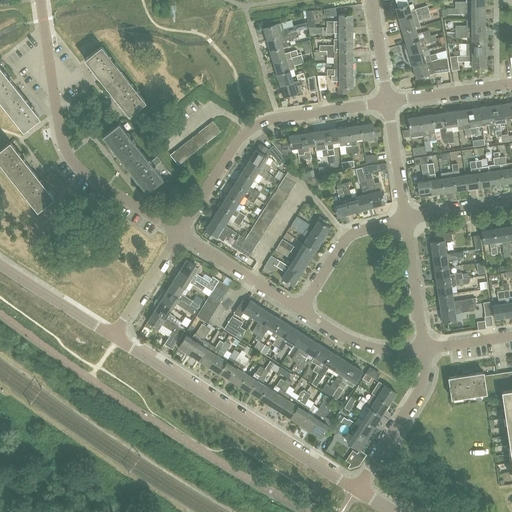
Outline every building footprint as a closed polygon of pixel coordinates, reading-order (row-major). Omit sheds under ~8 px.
[(399,18),(399,19),(436,9),(440,8),(439,6),(427,9),(427,6),(411,11),(408,4),(397,7),(396,8),(399,18)] [(336,7),(324,9),(325,17),(337,15),(336,7)] [(485,19),(485,7),(457,7),(457,14),(472,14),(472,19),(485,19)] [(400,22),(402,31),(415,28),(420,26),(419,22),(430,18),(429,14),(437,12),(436,9),(399,19),(400,22)] [(308,27),(315,27),(313,11),(306,12),(308,27)] [(339,14),(339,21),(334,21),(327,21),(326,21),(326,27),(352,27),(352,14),(339,14)] [(455,25),(455,31),(485,31),(485,19),(472,19),(466,19),(466,25),(455,25)] [(266,35),(267,39),(292,32),(296,31),(307,28),(306,22),(290,26),(283,28),(281,23),(263,28),(266,35)] [(326,33),(327,33),(334,33),(339,33),(339,39),(352,39),(352,27),(326,27),(326,33)] [(402,31),(406,42),(431,36),(429,30),(417,34),(415,28),(402,31)] [(292,32),(267,39),(268,43),(270,51),(283,47),(288,46),(286,40),(293,38),(298,37),(296,31),(292,32)] [(472,43),(485,43),(485,31),(455,31),(455,37),(472,37),(472,43)] [(409,54),(427,49),(426,44),(437,41),(435,35),(431,36),(406,42),(406,43),(406,45),(407,48),(406,48),(405,50),(406,55),(409,54)] [(352,39),(339,39),(333,39),(333,45),(327,45),(319,45),(319,51),(335,51),(339,51),(352,51),(352,39)] [(485,43),(472,43),(466,43),(466,49),(459,49),(459,55),(485,55),(485,43)] [(101,45),(85,58),(95,71),(111,58),(101,45)] [(270,51),(273,62),(286,59),(291,57),(295,56),(298,55),(298,53),(296,49),(290,52),(284,53),(283,47),(270,51)] [(413,66),(425,62),(432,61),(437,59),(436,53),(430,55),(428,49),(427,49),(409,54),(406,55),(408,61),(409,62),(411,61),(412,64),(413,66)] [(446,50),(436,53),(437,59),(440,58),(447,57),(446,50)] [(339,63),(353,63),(352,51),(339,51),(335,51),(319,51),(319,55),(327,55),(327,57),(333,57),(333,63),(339,63)] [(298,55),(295,56),(297,64),(304,62),(301,54),(300,55),(298,55)] [(485,55),(459,55),(457,56),(450,57),(452,70),(459,69),(458,62),(472,61),(472,68),(485,68),(485,55)] [(442,72),(449,71),(447,57),(440,58),(442,72)] [(95,71),(106,86),(123,72),(111,58),(95,71)] [(437,59),(432,61),(425,62),(413,66),(413,68),(416,78),(429,74),(434,73),(442,72),(440,58),(437,59)] [(286,59),(273,62),(277,74),(289,70),(286,59)] [(327,75),(332,75),(335,75),(339,75),(353,75),(353,63),(339,63),(339,69),(335,69),(327,69),(327,75)] [(277,74),(280,86),(293,82),(289,70),(277,74)] [(106,86),(117,99),(134,86),(123,72),(106,86)] [(0,80),(0,100),(1,102),(18,89),(7,75),(0,80)] [(317,75),(319,90),(327,89),(324,75),(317,75)] [(332,81),(340,81),(340,86),(337,86),(338,93),(348,93),(347,87),(353,87),(353,75),(339,75),(335,75),(332,75),(332,81)] [(310,92),(317,91),(314,76),(307,77),(310,92)] [(303,84),(301,79),(298,80),(293,82),(280,86),(283,97),(296,94),(301,92),(300,85),(303,84)] [(134,86),(117,99),(129,114),(145,101),(134,86)] [(1,102),(12,116),(29,103),(18,89),(1,102)] [(511,121),(511,101),(503,103),(505,117),(505,122),(511,121)] [(40,117),(29,103),(12,116),(23,131),(40,117)] [(505,117),(503,103),(491,105),(496,135),(499,135),(501,133),(501,130),(499,123),(505,122),(505,117)] [(490,136),(496,135),(491,105),(479,106),(482,126),(488,125),(489,132),(490,136)] [(477,133),(476,127),(482,126),(479,106),(467,108),(469,122),(470,127),(471,134),(477,133)] [(467,108),(455,110),(457,124),(458,129),(464,128),(465,135),(471,134),(470,127),(469,122),(467,108)] [(451,125),(457,124),(455,110),(443,112),(448,143),(454,142),(453,137),(451,125)] [(431,114),(433,127),(439,126),(441,139),(442,138),(445,144),(448,143),(443,112),(431,114)] [(428,128),(433,127),(431,114),(420,115),(422,129),(423,134),(428,133),(428,128)] [(411,136),(423,135),(423,134),(422,129),(420,115),(408,117),(410,129),(402,130),(403,137),(411,136)] [(208,125),(216,135),(221,131),(213,121),(208,125)] [(102,136),(112,149),(130,136),(119,122),(102,136)] [(373,122),(360,124),(362,138),(375,136),(381,135),(379,126),(373,127),(373,122)] [(360,124),(348,126),(350,139),(351,145),(352,152),(358,151),(356,139),(362,138),(360,124)] [(211,139),(216,135),(208,125),(203,129),(211,139)] [(348,126),(336,128),(338,141),(350,139),(348,126)] [(336,128),(324,130),(326,143),(327,148),(328,155),(329,160),(330,164),(335,163),(333,155),(334,155),(332,142),(338,141),(336,128)] [(207,143),(211,139),(203,129),(199,132),(207,143)] [(327,148),(326,143),(324,130),(312,131),(315,145),(315,150),(321,149),(322,156),(328,155),(327,148)] [(315,145),(312,131),(301,133),(305,159),(306,159),(311,158),(309,146),(315,145)] [(194,136),(202,146),(207,143),(199,132),(194,136)] [(287,153),(287,149),(290,148),(291,148),(297,147),(298,153),(299,160),(305,159),(301,133),(289,135),(289,139),(282,140),(282,138),(271,140),(282,154),(283,155),(288,154),(287,153)] [(112,149),(118,156),(124,163),(141,150),(130,136),(112,149)] [(197,150),(202,146),(194,136),(189,140),(197,150)] [(193,154),(197,150),(189,140),(184,143),(193,154)] [(0,148),(0,163),(4,168),(20,155),(10,141),(0,148)] [(180,147),(188,157),(193,154),(184,143),(180,147)] [(265,170),(267,172),(271,166),(265,162),(268,156),(271,154),(274,158),(280,166),(286,161),(280,154),(273,145),(269,149),(260,143),(256,149),(249,160),(261,168),(265,170)] [(413,155),(425,153),(424,146),(412,147),(413,155)] [(183,161),(188,157),(180,147),(175,151),(183,161)] [(124,163),(135,177),(152,164),(151,162),(150,161),(141,150),(124,163)] [(183,161),(175,151),(170,154),(178,165),(183,161)] [(364,156),(365,163),(377,161),(376,154),(364,156)] [(32,169),(27,163),(20,155),(4,168),(15,182),(32,169)] [(414,157),(415,164),(427,163),(426,155),(414,157)] [(157,156),(150,161),(151,162),(152,164),(154,167),(161,161),(157,156)] [(505,157),(499,158),(500,164),(500,169),(503,183),(511,181),(511,166),(511,163),(506,163),(505,157)] [(495,170),(489,171),(491,185),(503,183),(500,169),(500,164),(499,158),(493,158),(494,165),(495,170)] [(249,160),(241,172),(254,179),(258,173),(258,172),(260,169),(261,168),(249,160)] [(477,172),(479,187),(491,185),(489,171),(488,166),(482,167),(481,160),(475,161),(476,168),(477,172)] [(471,173),(465,174),(467,189),(479,187),(477,172),(476,168),(475,161),(470,162),(471,169),(471,173)] [(387,170),(386,162),(378,163),(361,166),(363,173),(379,171),(387,170)] [(428,168),(428,173),(429,175),(429,179),(431,194),(443,192),(441,178),(435,179),(434,167),(433,163),(427,163),(428,168)] [(152,164),(135,177),(146,192),(163,178),(154,167),(152,164)] [(457,164),(451,165),(452,171),(453,176),(455,190),(467,189),(465,174),(459,175),(458,170),(457,164)] [(328,165),(318,166),(319,173),(328,172),(328,165)] [(15,182),(26,196),(43,183),(32,169),(15,182)] [(307,172),(308,178),(315,177),(313,169),(307,171),(307,172)] [(271,174),(267,172),(265,170),(261,176),(268,180),(271,174)] [(288,170),(285,175),(296,183),(299,177),(288,170)] [(440,173),(441,178),(443,192),(455,190),(453,176),(452,171),(447,172),(440,173)] [(246,191),(251,193),(257,197),(260,192),(250,186),(254,179),(241,172),(234,183),(246,191)] [(420,196),(431,194),(429,179),(429,175),(428,173),(423,173),(424,180),(417,181),(420,196)] [(285,175),(282,181),(292,188),(296,183),(285,175)] [(289,193),(292,188),(282,181),(278,186),(289,193)] [(357,196),(351,197),(347,182),(341,183),(342,188),(349,213),(361,210),(357,196)] [(363,194),(357,196),(361,210),(373,206),(367,186),(366,184),(366,182),(360,183),(363,194)] [(37,210),(54,197),(43,183),(26,196),(37,210)] [(246,191),(234,183),(227,195),(239,202),(246,191)] [(367,186),(373,206),(384,203),(381,190),(374,191),(372,184),(367,186)] [(289,193),(278,186),(275,192),(286,199),(289,193)] [(337,189),(340,201),(333,202),(337,216),(349,213),(342,188),(338,189),(337,189)] [(282,203),(286,199),(275,192),(272,197),(282,203)] [(254,202),(257,197),(251,193),(248,198),(254,202)] [(227,195),(220,206),(242,220),(245,215),(235,209),(239,202),(227,195)] [(279,209),(282,203),(272,197),(268,202),(279,209)] [(268,202),(265,207),(276,214),(279,209),(268,202)] [(220,206),(213,217),(225,225),(229,219),(239,225),(242,220),(220,206)] [(273,219),(276,214),(265,207),(261,213),(273,219)] [(258,217),(269,225),(273,219),(261,213),(258,217)] [(293,221),(306,229),(309,224),(296,216),(293,221)] [(225,225),(213,217),(205,229),(218,237),(221,232),(226,235),(230,228),(225,225)] [(266,230),(269,225),(258,217),(255,223),(266,230)] [(319,217),(317,220),(310,232),(322,239),(329,227),(324,224),(326,221),(319,217)] [(290,226),(307,237),(303,243),(315,250),(322,239),(310,232),(306,229),(293,221),(290,226)] [(262,235),(266,230),(255,223),(251,228),(262,235)] [(509,252),(508,245),(507,240),(505,226),(494,228),(495,241),(501,240),(504,257),(510,256),(509,252)] [(259,241),(262,235),(251,228),(248,234),(259,241)] [(497,254),(495,241),(494,228),(482,230),(483,243),(490,242),(491,254),(497,254)] [(432,255),(446,253),(444,240),(452,239),(451,232),(435,234),(436,241),(430,242),(432,255)] [(245,239),(256,246),(259,241),(248,234),(245,239)] [(482,248),(480,234),(473,235),(475,249),(482,248)] [(252,251),(256,246),(245,239),(242,244),(252,251)] [(315,250),(303,243),(298,249),(282,239),(279,244),(295,254),(307,262),(315,250)] [(238,250),(241,245),(235,241),(232,246),(238,250)] [(249,257),(252,251),(242,244),(241,245),(238,250),(249,257)] [(292,260),(288,266),(300,273),(307,262),(295,254),(279,244),(275,249),(292,260)] [(432,255),(434,269),(448,267),(447,260),(464,257),(463,250),(451,252),(446,253),(432,255)] [(276,266),(280,260),(272,256),(271,255),(264,267),(265,267),(269,270),(270,270),(274,265),(276,266)] [(212,290),(215,285),(219,280),(212,276),(211,278),(209,281),(203,277),(194,272),(198,267),(186,260),(180,270),(208,288),(212,290)] [(293,285),(300,273),(288,266),(284,263),(280,269),(285,271),(281,277),(293,285)] [(434,269),(436,282),(462,278),(461,272),(449,273),(448,267),(434,269)] [(180,270),(173,281),(184,288),(188,282),(203,290),(203,289),(206,291),(208,288),(180,270)] [(469,277),(462,278),(436,282),(438,296),(452,293),(451,286),(467,283),(469,282),(469,277)] [(215,285),(226,292),(230,287),(219,280),(215,285)] [(184,288),(173,281),(167,290),(189,305),(192,300),(181,293),(184,288)] [(506,317),(511,316),(511,296),(510,297),(508,283),(502,284),(503,290),(503,291),(504,303),(506,317)] [(223,297),(226,292),(215,285),(212,290),(223,297)] [(158,299),(160,301),(172,308),(175,303),(186,310),(192,313),(195,308),(189,305),(167,290),(164,294),(163,293),(161,294),(158,299)] [(212,290),(209,295),(220,302),(223,297),(212,290)] [(493,304),(495,319),(506,317),(504,303),(503,291),(497,291),(499,304),(493,304)] [(440,309),(473,304),(476,303),(475,297),(465,299),(453,300),(452,293),(438,296),(440,309)] [(217,307),(220,302),(209,295),(206,301),(217,307)] [(160,301),(158,299),(155,304),(155,306),(157,306),(154,311),(166,318),(179,326),(181,322),(175,318),(175,317),(169,313),(172,308),(160,301)] [(243,311),(254,318),(261,306),(251,300),(249,303),(242,299),(234,312),(240,316),(243,311)] [(214,312),(217,307),(206,301),(203,305),(214,312)] [(492,315),(490,301),(483,302),(485,316),(492,315)] [(473,304),(440,309),(442,322),(456,320),(455,312),(474,310),(473,304)] [(203,305),(199,311),(210,318),(214,312),(203,305)] [(261,306),(254,318),(258,321),(251,332),(257,335),(271,313),(261,306)] [(185,330),(179,326),(166,318),(154,311),(148,321),(159,328),(161,324),(172,331),(169,335),(170,335),(178,340),(185,330)] [(207,322),(210,318),(199,311),(196,315),(207,322)] [(281,319),(271,313),(257,335),(255,338),(260,341),(269,327),(274,331),(281,319)] [(291,325),(281,319),(274,331),(271,335),(276,338),(272,344),(275,346),(272,351),(274,352),(277,348),(291,325)] [(244,332),(228,322),(224,329),(240,339),(244,332)] [(178,347),(188,353),(205,326),(202,324),(195,334),(194,334),(191,338),(186,335),(178,347)] [(301,332),(291,325),(277,348),(282,351),(286,345),(291,348),(294,343),(301,332)] [(188,353),(199,360),(206,348),(201,344),(210,329),(205,326),(188,353)] [(296,362),(311,338),(301,332),(294,343),(299,347),(296,351),(291,359),(296,362)] [(322,345),(311,338),(296,362),(295,365),(301,369),(304,364),(303,363),(309,353),(314,356),(322,345)] [(209,366),(219,373),(227,360),(222,357),(224,353),(224,352),(229,343),(225,340),(224,343),(219,350),(217,354),(209,366)] [(220,340),(215,347),(219,350),(224,343),(220,340)] [(315,378),(332,351),(322,345),(314,356),(311,361),(316,364),(313,370),(316,372),(313,377),(315,378)] [(206,348),(199,360),(209,366),(217,354),(206,348)] [(219,373),(229,379),(244,355),(246,352),(242,350),(236,360),(230,356),(227,360),(219,373)] [(332,351),(315,378),(312,383),(316,386),(329,366),(335,369),(342,358),(332,351)] [(239,386),(247,373),(242,370),(245,365),(244,365),(248,358),(244,355),(229,379),(239,386)] [(352,364),(342,358),(335,369),(339,372),(333,382),(333,383),(331,386),(336,389),(338,386),(352,364)] [(341,391),(342,389),(343,389),(347,383),(352,387),(363,371),(352,364),(338,386),(336,389),(339,391),(341,391)] [(239,386),(250,392),(264,368),(260,366),(256,372),(255,372),(252,376),(247,373),(239,386)] [(380,373),(370,366),(362,378),(368,382),(372,377),(376,380),(380,373)] [(260,399),(268,386),(262,383),(265,378),(264,378),(269,371),(264,368),(250,392),(260,399)] [(496,374),(491,375),(484,376),(484,371),(469,374),(468,371),(463,372),(463,374),(448,377),(452,398),(487,393),(487,392),(499,390),(496,374)] [(511,371),(508,372),(510,389),(505,390),(501,390),(511,461),(511,371)] [(499,390),(501,390),(505,390),(502,373),(496,374),(499,390)] [(270,405),(280,411),(290,394),(285,391),(291,382),(286,378),(284,381),(270,405)] [(260,399),(270,405),(284,381),(280,379),(276,385),(275,384),(272,389),(268,386),(260,399)] [(371,392),(377,396),(389,403),(396,392),(379,381),(371,392)] [(280,411),(290,418),(307,392),(303,390),(301,391),(296,398),(290,394),(280,411)] [(307,392),(290,418),(300,424),(308,412),(311,407),(305,404),(311,394),(307,392)] [(300,424),(311,430),(325,407),(330,399),(325,395),(322,399),(323,400),(314,415),(308,412),(300,424)] [(362,396),(359,401),(366,405),(369,400),(362,396)] [(389,403),(377,396),(370,407),(382,415),(389,403)] [(382,415),(370,407),(366,405),(359,401),(356,406),(366,413),(363,419),(375,426),(382,415)] [(330,409),(325,407),(311,430),(321,437),(332,420),(325,416),(330,409)] [(335,434),(343,422),(336,419),(333,424),(329,430),(335,434)] [(367,438),(375,426),(363,419),(355,430),(367,438)] [(348,432),(352,435),(348,442),(360,450),(367,438),(355,430),(351,427),(348,432)] [(359,450),(357,453),(350,463),(348,467),(349,468),(359,465),(366,454),(359,450)]
